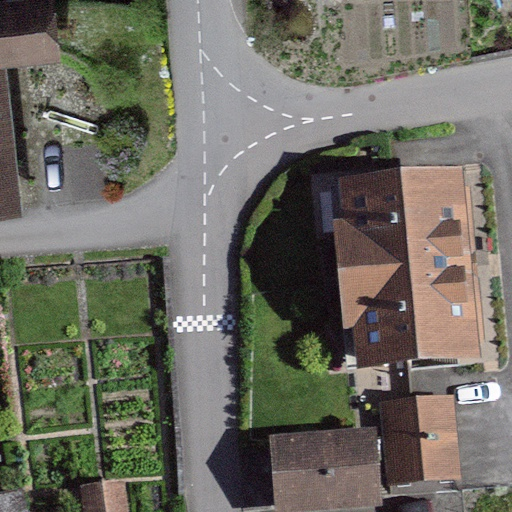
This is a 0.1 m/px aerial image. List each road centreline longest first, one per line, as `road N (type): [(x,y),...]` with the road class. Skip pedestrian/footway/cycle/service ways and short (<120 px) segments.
road 1 (residential): [(202,139),(501,86)]
road 2 (unclassified): [(202,216),(217,511)]
road 3 (residential): [(202,216),(0,236)]
road 4 (unclassified): [(194,0),(202,139)]
